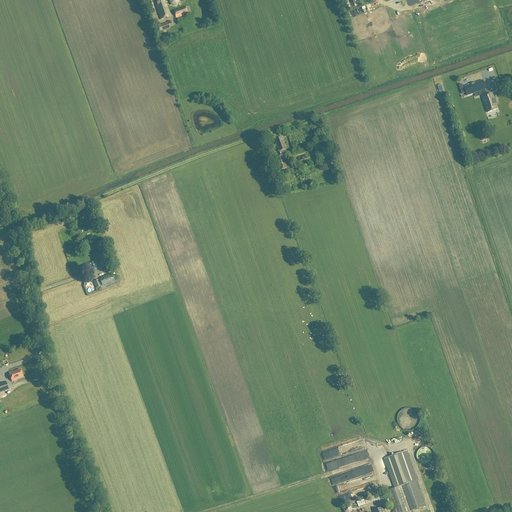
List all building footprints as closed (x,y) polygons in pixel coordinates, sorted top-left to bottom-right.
[(170,17),(164,0),(154,0),(160,20),(170,17)] [(347,0),(340,0),(344,11),(350,9),(347,0)] [(354,0),(352,0),(349,1),(351,9),(357,7),(354,0)] [(185,7),(173,11),(176,18),(188,14),(185,7)] [(158,27),(160,32),(170,29),(168,23),(158,27)] [(486,89),(483,81),(464,87),(467,96),(486,89)] [(492,93),(482,97),(487,113),(498,110),(492,93)] [(471,118),(482,115),(480,107),(469,110),(471,118)] [(279,152),(281,156),(275,158),(279,171),(288,168),(283,155),(282,155),(286,154),(284,150),(286,149),(282,137),(274,140),(279,152)] [(92,255),(95,261),(92,262),(94,266),(96,265),(96,266),(98,265),(99,268),(107,265),(102,252),(92,255)] [(102,286),(100,287),(97,280),(93,282),(96,288),(99,287),(101,291),(118,284),(117,280),(114,281),(112,275),(99,280),(102,286)] [(13,373),(12,372),(9,373),(12,382),(15,380),(15,379),(22,377),(20,370),(13,373)] [(5,382),(0,384),(0,393),(8,390),(5,382)] [(407,451),(384,459),(394,489),(417,481),(407,451)] [(426,506),(417,481),(394,489),(386,492),(392,511),(410,511),(426,506)]
